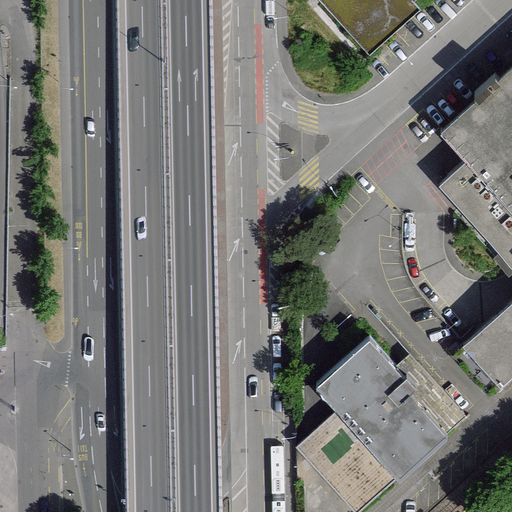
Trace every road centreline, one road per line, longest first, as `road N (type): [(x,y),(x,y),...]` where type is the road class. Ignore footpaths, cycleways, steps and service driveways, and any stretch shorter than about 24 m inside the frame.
road 1 (motorway): [(198,511),(187,0)]
road 2 (motorway): [(141,0),(151,511)]
road 3 (primary): [(90,0),(98,385)]
road 4 (primary): [(98,385),(129,483),(155,494),(185,492),(217,480),(230,465),(251,366)]
road 5 (unclassified): [(249,235),(382,111)]
road 6 (primary): [(249,235),(250,62)]
road 7 (unclassified): [(382,111),(505,0)]
road 8 (unclassified): [(382,111),(348,123),(311,120),(282,102),(250,62)]
road 9 (primary): [(252,511),(251,366)]
road 10 (primary): [(251,366),(249,235)]
road 11 (primary): [(98,385),(106,511)]
